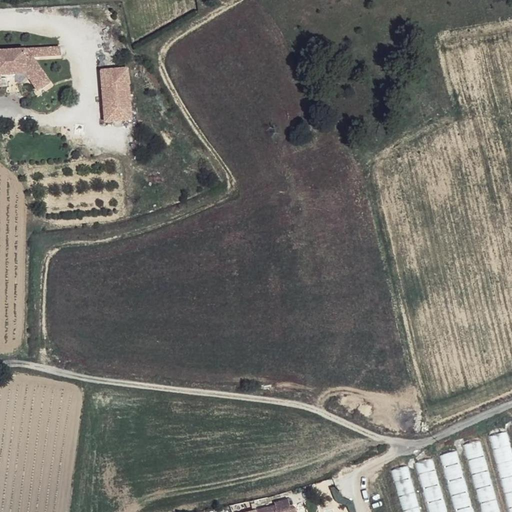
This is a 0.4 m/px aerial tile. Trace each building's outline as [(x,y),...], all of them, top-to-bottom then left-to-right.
[(61,47),(0,50),(0,88),(1,88),(1,78),(30,76),(31,92),(45,91),(44,59),(61,58),(61,47)] [(129,68),(99,70),(103,123),(133,121),(129,68)] [(480,441),(465,443),(470,470),(485,468),(480,441)] [(459,469),(456,452),(441,454),(444,472),(459,469)] [(399,492),(413,487),(406,466),(392,471),(399,492)] [(276,504),(256,510),(256,511),(298,511),(298,508),(293,505),(290,505),(288,499),(275,502),(276,504)]
